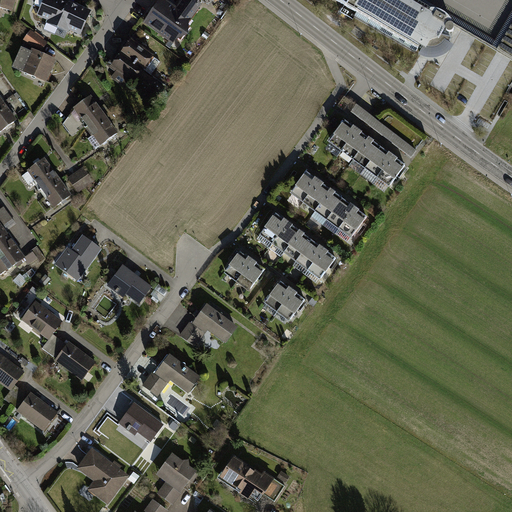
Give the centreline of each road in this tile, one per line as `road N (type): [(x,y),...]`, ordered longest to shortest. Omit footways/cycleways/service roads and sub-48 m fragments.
road 1 (tertiary): [(280,0),(511,177)]
road 2 (residential): [(21,481),(67,443),(197,261)]
road 3 (residential): [(125,5),(0,176)]
